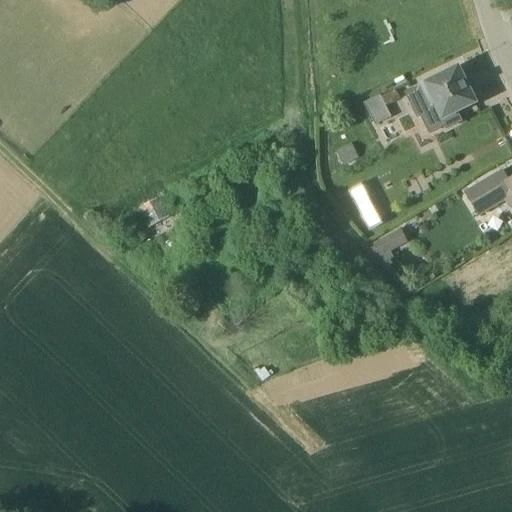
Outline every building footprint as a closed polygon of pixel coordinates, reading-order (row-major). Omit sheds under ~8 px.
[(422,87),(406,94),(418,118),(420,117),(430,135),(445,127),(447,131),(463,123),(458,114),(477,104),(476,101),(475,95),(471,91),(466,81),(467,78),(464,72),(461,72),(459,68),(421,86),(422,87)] [(364,104),(376,125),(391,117),(380,96),(364,104)] [(511,179),(510,181),(504,171),(465,195),(479,217),(507,201),(511,208),(511,207),(511,179)] [(385,223),(375,203),(360,211),(371,230),(385,223)] [(401,230),(373,244),(379,257),(407,242),(401,230)]
